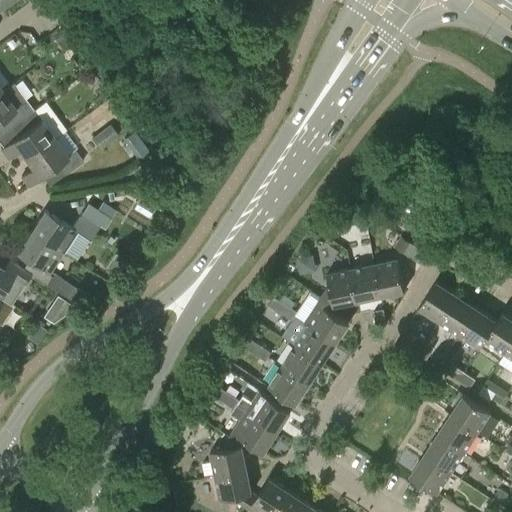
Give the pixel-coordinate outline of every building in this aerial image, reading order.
[(70,41),(60,27),(58,29),(52,34),(61,47),(70,41)] [(2,90),(2,89),(0,90),(0,133),(32,110),(12,83),(2,90)] [(19,149),(25,158),(54,137),(41,118),(0,148),(7,157),(19,149)] [(91,137),(99,149),(118,135),(110,124),(91,137)] [(68,155),(54,137),(25,158),(32,167),(21,176),(28,185),(58,163),(65,173),(83,160),(75,149),(68,155)] [(73,228),(44,209),(31,230),(62,251),(76,230),(89,239),(95,230),(79,219),(73,228)] [(338,213),(340,226),(364,223),(362,210),(338,213)] [(53,276),(48,273),(62,251),(31,230),(16,252),(28,260),(22,268),(30,273),(47,284),(75,303),(83,292),(55,273),(53,276)] [(401,236),(395,246),(421,264),(428,253),(401,236)] [(310,254),(295,258),(299,273),(314,269),(310,254)] [(398,258),(374,263),(381,294),(405,289),(398,258)] [(0,295),(9,301),(21,282),(23,284),(30,273),(22,268),(9,260),(3,269),(0,266),(0,295)] [(381,294),(374,263),(351,268),(357,299),(381,294)] [(333,304),(357,299),(351,268),(326,273),(329,284),(321,296),(318,301),(330,309),(333,304)] [(418,307),(439,321),(457,293),(436,280),(418,307)] [(293,320),(295,316),(308,325),(308,324),(335,342),(349,322),(330,309),(318,301),(321,296),(311,290),(297,311),(286,304),(281,313),(293,320)] [(457,293),(439,321),(460,334),(477,307),(457,293)] [(8,303),(9,301),(0,295),(0,323),(2,321),(0,319),(0,298),(1,298),(8,303)] [(269,305),(281,313),(286,304),(274,296),(269,305)] [(74,307),(58,297),(52,305),(65,314),(74,307)] [(480,347),(485,339),(503,312),(502,311),(497,319),(477,307),(460,334),(480,347)] [(384,309),(373,311),(376,325),(386,322),(384,309)] [(511,318),(503,312),(485,339),(505,352),(511,341),(511,318)] [(295,344),(322,362),(335,342),(308,324),(308,325),(295,344)] [(409,348),(418,353),(426,341),(406,328),(394,347),(405,355),(409,348)] [(243,345),(254,353),(260,344),(248,336),(243,345)] [(434,347),(426,341),(418,353),(426,359),(434,347)] [(272,352),(260,344),(254,353),(266,360),(272,352)] [(282,364),(309,382),(322,362),(295,344),(282,364)] [(446,371),(458,379),(464,370),(452,363),(446,371)] [(295,403),(309,382),(282,364),(268,385),(295,403)] [(476,378),(464,370),(458,379),(470,387),(476,378)] [(484,383),(478,392),(490,400),(492,397),(501,402),(508,392),(488,379),(484,384),(484,383)] [(223,400),(225,396),(228,391),(217,384),(211,393),(223,400)] [(240,399),(237,404),(277,430),(291,410),(251,384),(240,399)] [(225,396),(223,400),(235,408),(237,404),(240,399),(228,391),(225,396)] [(463,393),(450,413),(477,431),(490,411),(463,393)] [(235,408),(231,413),(240,419),(233,431),(245,439),(263,451),(277,430),(237,404),(235,408)] [(437,433),(464,451),(477,431),(450,413),(437,433)] [(212,460),(202,462),(205,474),(214,472),(215,474),(246,468),(241,444),(245,439),(233,431),(229,436),(221,448),(210,450),(212,460)] [(424,453),(451,471),(464,451),(437,433),(424,453)] [(437,492),(451,471),(424,453),(410,474),(437,492)] [(246,468),(215,474),(220,498),(231,496),(244,504),(248,507),(256,495),(251,492),(246,468)] [(256,495),(248,507),(255,511),(274,511),(289,490),(269,476),(256,495)] [(500,487),(492,498),(501,504),(509,492),(500,487)] [(303,511),(309,503),(289,490),(274,511),(303,511)] [(486,511),(495,511),(501,504),(492,498),(484,510),(486,511)] [(323,511),(309,503),(303,511),(323,511)]
